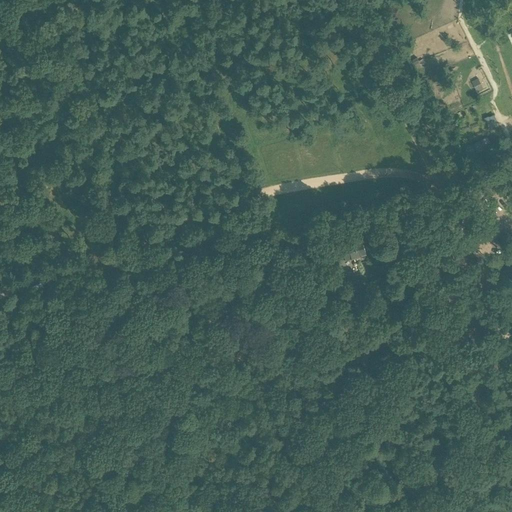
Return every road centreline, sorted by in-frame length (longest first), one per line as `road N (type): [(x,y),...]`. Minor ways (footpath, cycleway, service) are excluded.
road 1 (track): [(0,293),(259,194),(367,174),(434,179),(463,172)]
road 2 (track): [(511,340),(485,315),(456,220),(389,89),(355,0)]
road 3 (track): [(511,456),(321,511)]
road 4 (track): [(405,487),(373,430),(351,323)]
